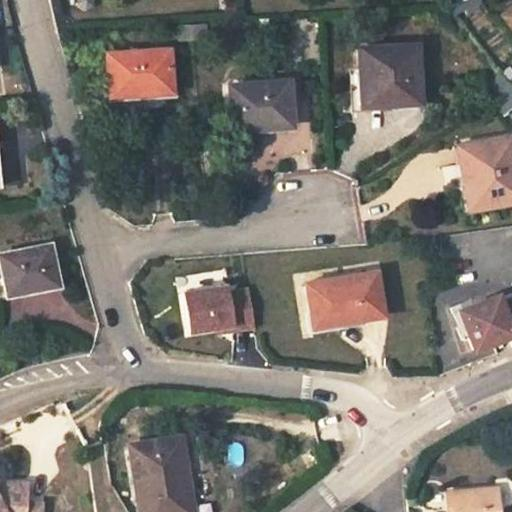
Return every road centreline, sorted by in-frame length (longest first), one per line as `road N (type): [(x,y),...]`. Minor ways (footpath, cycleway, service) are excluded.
road 1 (residential): [(131,370),(355,396),(392,443)]
road 2 (residential): [(28,0),(97,247)]
road 3 (residential): [(97,247),(337,225)]
road 4 (unclassified): [(511,375),(392,443)]
road 5 (residential): [(0,403),(131,370)]
road 6 (residential): [(97,247),(131,370)]
